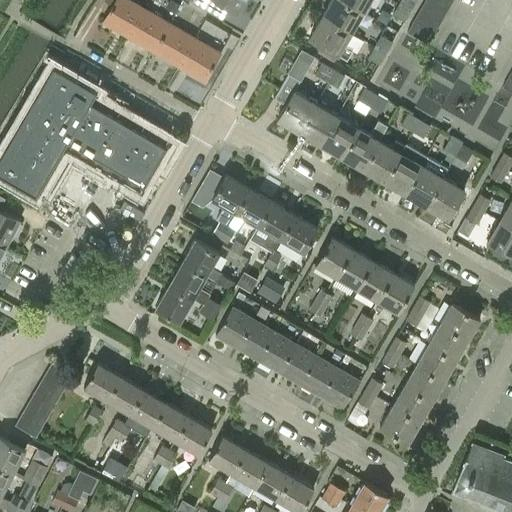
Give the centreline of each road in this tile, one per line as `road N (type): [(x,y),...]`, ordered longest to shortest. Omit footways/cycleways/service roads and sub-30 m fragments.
road 1 (residential): [(425,492),(104,306)]
road 2 (residential): [(511,289),(212,123)]
road 3 (residential): [(104,306),(212,123)]
road 4 (residential): [(212,123),(62,43)]
road 5 (residential): [(425,492),(511,349)]
road 6 (residential): [(212,123),(285,0)]
